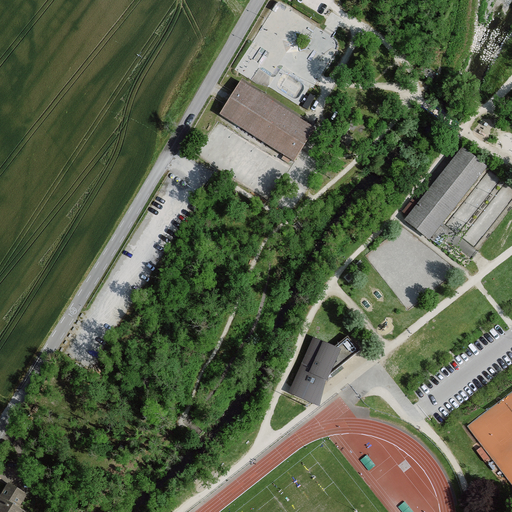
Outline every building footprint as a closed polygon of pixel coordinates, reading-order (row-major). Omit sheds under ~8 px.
[(220,113),(294,161),(315,129),(240,81),(230,98),(220,113)] [(406,221),(428,238),(433,232),(438,235),(442,230),(438,226),(485,169),(462,151),(416,209),(406,221)] [(410,204),(400,216),(406,221),(416,209),(410,204)] [(433,242),(438,235),(433,232),(428,238),(433,242)] [(315,344),(295,390),(315,399),(323,380),(325,381),(359,353),(347,338),(331,351),(315,344)] [(294,394),(274,417),(284,425),(303,403),(294,394)] [(19,511),(14,508),(22,495),(8,486),(0,498),(0,511),(19,511)]
